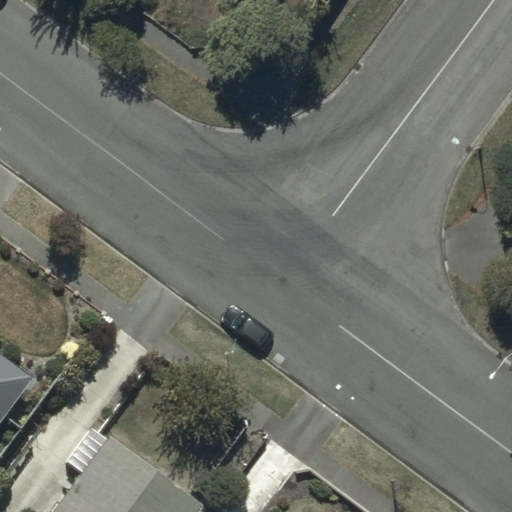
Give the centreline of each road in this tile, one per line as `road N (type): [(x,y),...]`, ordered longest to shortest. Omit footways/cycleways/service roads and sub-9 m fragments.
road 1 (unclassified): [(498,0),(277,280)]
road 2 (unclassified): [(0,74),(277,280)]
road 3 (unclassified): [(277,280),(511,455)]
